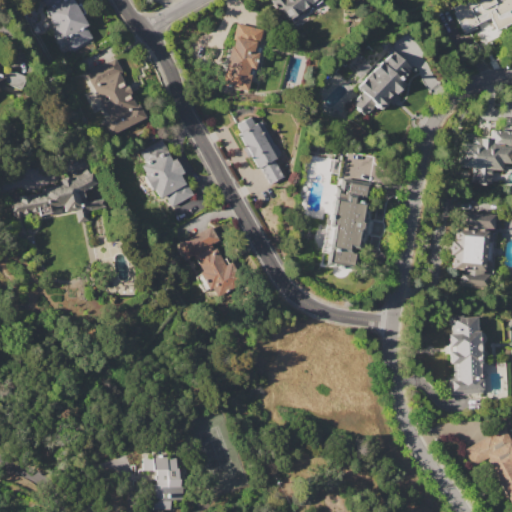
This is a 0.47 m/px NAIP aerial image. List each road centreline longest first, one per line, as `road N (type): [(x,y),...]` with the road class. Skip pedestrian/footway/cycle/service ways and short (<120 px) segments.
road 1 (residential): [(464,511),(398,412),(388,370),(391,325),(432,141),(464,97),(511,74)]
road 2 (residential): [(126,0),(283,274),(335,315),(391,325)]
